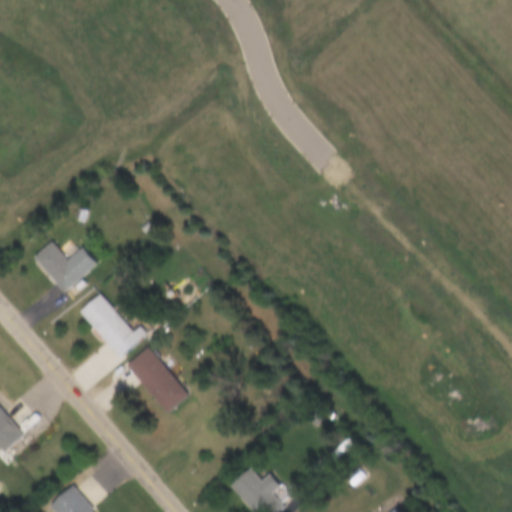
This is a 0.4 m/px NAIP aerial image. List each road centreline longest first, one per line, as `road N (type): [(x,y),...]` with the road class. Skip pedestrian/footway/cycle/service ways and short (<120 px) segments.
road 1 (residential): [(178,511),(0,307)]
road 2 (residential): [(226,0),(253,79),(310,148)]
